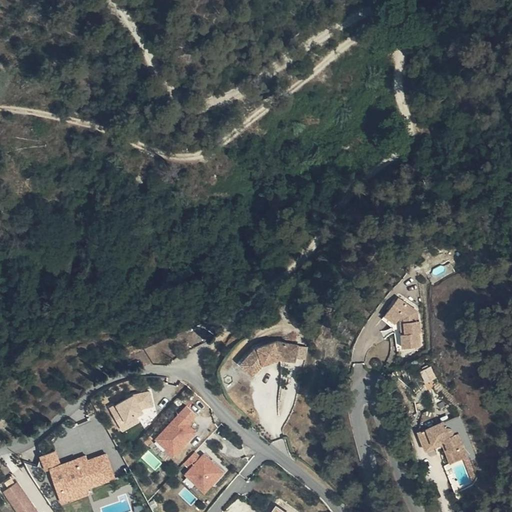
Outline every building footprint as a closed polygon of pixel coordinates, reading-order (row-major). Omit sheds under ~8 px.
[(391,300),(382,315),(392,323),(395,326),(397,352),(414,351),(410,315),(391,300)] [(392,323),(382,315),(378,320),(388,328),(392,323)] [(280,350),(281,350),(281,347),(281,339),(283,332),(279,331),(250,343),(240,356),(253,368),(261,357),(280,350)] [(281,347),(294,350),(297,337),(283,332),(281,339),(281,347)] [(142,422),(138,411),(157,404),(151,387),(110,401),(120,430),(142,422)] [(155,437),(175,456),(199,430),(191,422),(199,413),(188,403),(155,437)] [(139,416),(148,426),(161,414),(152,405),(139,416)] [(421,454),(428,451),(429,446),(435,444),(438,445),(442,448),(449,467),(463,462),(454,437),(450,438),(447,431),(443,433),(440,425),(414,435),(421,454)] [(429,446),(428,451),(436,448),(444,469),(449,467),(442,448),(438,445),(435,444),(429,446)] [(198,447),(185,462),(190,467),(185,473),(207,492),(226,471),(198,447)] [(61,499),(118,482),(109,451),(88,457),(87,453),(62,460),(58,448),(41,453),(46,470),(52,468),(61,499)] [(0,486),(15,508),(19,507),(25,503),(12,479),(12,478),(0,486)] [(31,511),(35,511),(12,478),(12,479),(25,503),(19,507),(15,508),(17,511),(22,508),(31,511)]
